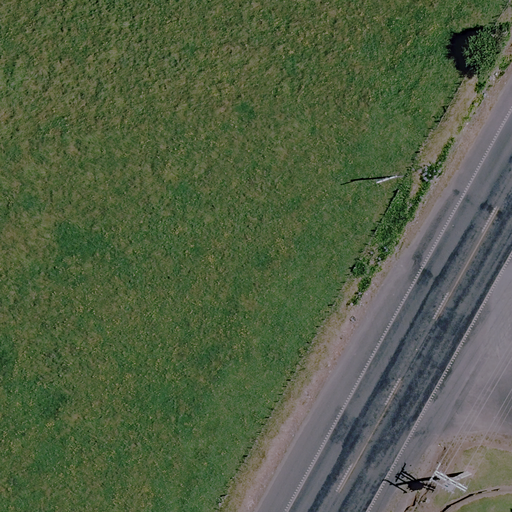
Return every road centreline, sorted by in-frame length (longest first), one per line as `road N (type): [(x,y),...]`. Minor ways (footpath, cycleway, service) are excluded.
road 1 (secondary): [(417,349),(511,181)]
road 2 (secondary): [(328,511),(417,349)]
